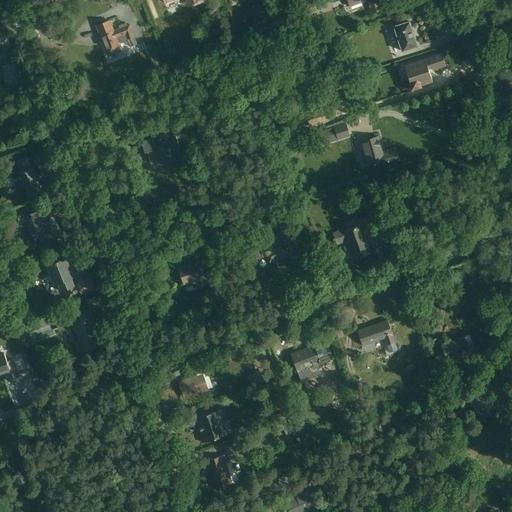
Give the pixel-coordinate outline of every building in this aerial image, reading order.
[(368,13),(381,9),(378,0),(343,0),(346,8),(364,2),(368,13)] [(96,24),(109,55),(123,50),(118,37),(128,33),(130,38),(136,36),(134,29),(131,22),(116,27),(113,17),(96,24)] [(398,51),(417,45),(409,18),(390,24),(398,51)] [(0,52),(12,52),(12,29),(0,29),(0,52)] [(443,65),(439,53),(397,65),(405,91),(431,83),(427,69),(443,65)] [(150,162),(184,150),(177,129),(143,140),(150,162)] [(329,142),(349,138),(348,130),(327,134),(329,142)] [(380,167),(396,163),(393,150),(380,153),(375,133),(356,139),(364,165),(378,161),(380,167)] [(24,157),(15,161),(19,171),(28,167),(24,157)] [(30,196),(46,190),(37,166),(21,172),(30,196)] [(45,241),(66,234),(57,206),(36,214),(45,241)] [(267,264),(303,249),(294,226),(257,241),(267,264)] [(340,265),(371,253),(360,226),(330,238),(340,265)] [(64,299),(87,290),(72,252),(50,261),(64,299)] [(187,285),(204,279),(198,260),(181,266),(187,285)] [(77,353),(107,346),(98,310),(69,316),(77,353)] [(368,352),(398,341),(390,318),(360,329),(368,352)] [(445,362),(474,352),(467,332),(437,342),(445,362)] [(301,373),(334,361),(328,342),(294,354),(301,373)] [(0,362),(0,375),(4,374),(7,381),(19,377),(12,358),(0,362)] [(186,397),(215,388),(210,370),(181,379),(186,397)] [(482,413),(495,403),(487,394),(480,399),(476,395),(471,398),(482,413)] [(204,442),(234,433),(227,409),(197,418),(204,442)] [(221,489),(241,482),(234,461),(214,468),(221,489)] [(292,511),(306,511),(315,508),(308,493),(288,502),(292,511)]
